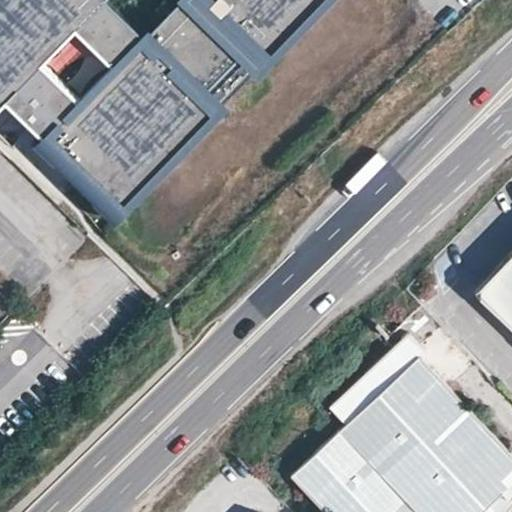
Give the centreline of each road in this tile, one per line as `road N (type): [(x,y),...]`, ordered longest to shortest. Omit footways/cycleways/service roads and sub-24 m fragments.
road 1 (secondary): [(85,511),(415,192)]
road 2 (secondary): [(511,68),(421,161),(415,192)]
road 3 (secondary): [(415,192),(446,183),(511,123)]
